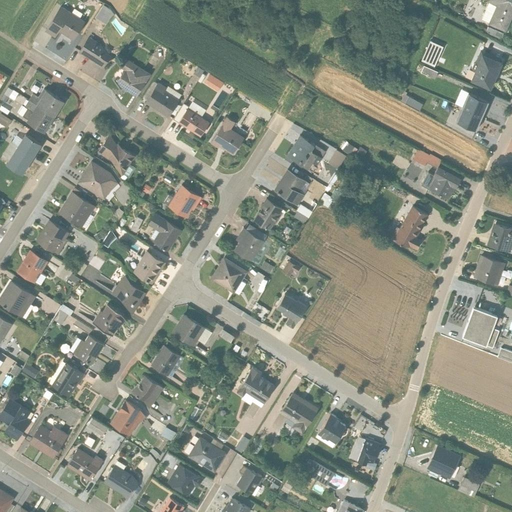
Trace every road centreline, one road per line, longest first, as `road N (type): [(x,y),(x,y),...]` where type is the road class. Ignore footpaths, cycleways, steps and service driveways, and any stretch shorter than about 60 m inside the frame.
road 1 (unclassified): [(511,114),(446,272),(403,415)]
road 2 (residential): [(403,415),(177,277)]
road 3 (residential): [(0,251),(98,97)]
road 4 (residential): [(236,181),(98,97)]
road 5 (residential): [(107,389),(177,277)]
